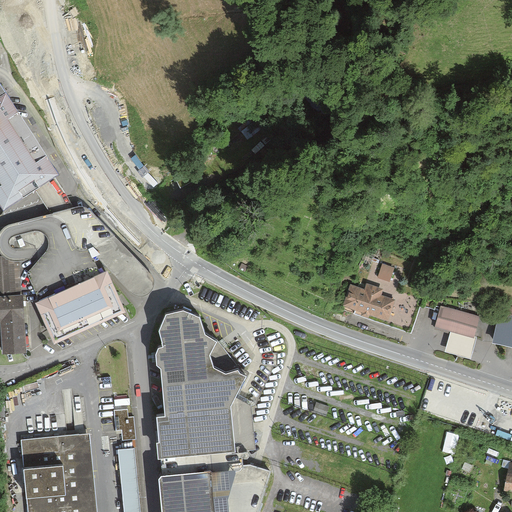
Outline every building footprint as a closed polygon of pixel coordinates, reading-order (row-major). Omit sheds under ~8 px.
[(7,99),(0,102),(0,209),(0,210),(55,177),(7,99)] [(37,302),(39,306),(99,276),(93,261),(98,259),(129,292),(135,295),(142,297),(148,295),(152,292),(154,288),(154,282),(152,276),(93,214),(85,210),(76,210),(6,228),(0,231),(0,258),(0,259),(20,258),(23,303),(37,302)] [(388,322),(356,312),(355,315),(410,334),(423,296),(399,288),(409,257),(377,247),(363,290),(365,291),(367,286),(383,291),(381,296),(395,301),(388,322)] [(0,259),(0,322),(0,323),(3,355),(27,353),(23,303),(20,258),(0,259)] [(124,313),(104,273),(99,276),(39,306),(35,309),(55,348),(124,313)] [(363,290),(351,286),(344,307),(356,312),(388,322),(395,301),(381,296),(383,291),(367,286),(365,291),(363,290)] [(478,315),(441,306),(435,328),(450,332),(473,337),(478,315)] [(160,459),(162,476),(178,475),(211,472),(213,511),(226,511),(225,498),(240,452),(235,452),(229,410),(246,377),(240,374),(238,371),(226,374),(214,368),(209,355),(216,342),(205,335),(200,317),(183,311),(166,314),(159,333),(163,347),(158,348),(156,354),(157,366),(161,370),(165,417),(157,417),(159,443),(157,443),(158,459),(160,459)] [(511,343),(511,313),(500,311),(493,339),(511,343)] [(94,511),(87,432),(25,438),(31,511),(94,511)] [(448,433),(444,452),(455,454),(459,435),(448,433)] [(138,511),(132,449),(116,451),(122,511),(138,511)] [(178,475),(162,476),(159,480),(162,511),(213,511),(211,472),(178,475)]
